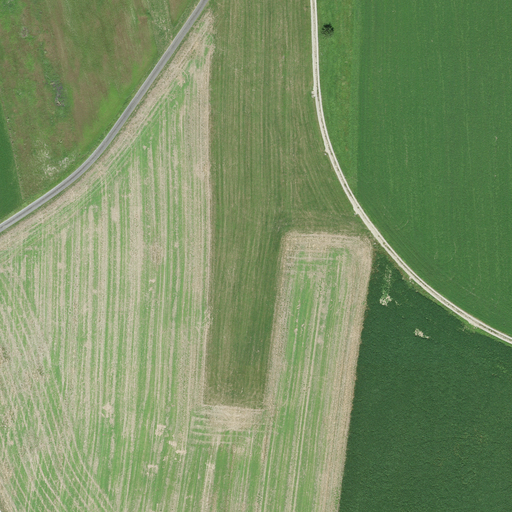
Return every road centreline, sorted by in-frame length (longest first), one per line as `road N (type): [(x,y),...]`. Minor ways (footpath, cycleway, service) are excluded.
road 1 (track): [(312,0),(320,121),(346,188),(424,287),(511,340)]
road 2 (track): [(0,226),(84,172),(201,0)]
